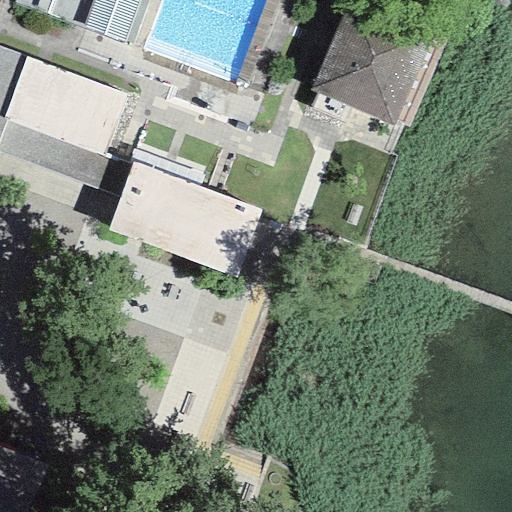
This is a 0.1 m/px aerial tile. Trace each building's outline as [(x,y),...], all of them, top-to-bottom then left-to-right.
[(139,1),(137,0),(91,0),(81,27),(122,43),(139,1)] [(426,47),(344,11),(309,91),(391,127),(426,47)] [(125,93),(0,47),(0,134),(6,120),(102,155),(125,93)] [(6,120),(0,134),(0,153),(118,197),(130,165),(102,155),(6,120)] [(164,174),(131,162),(130,165),(118,197),(106,231),(235,279),(258,210),(164,174)] [(47,468),(0,448),(0,511),(25,511),(26,511),(47,468)]
